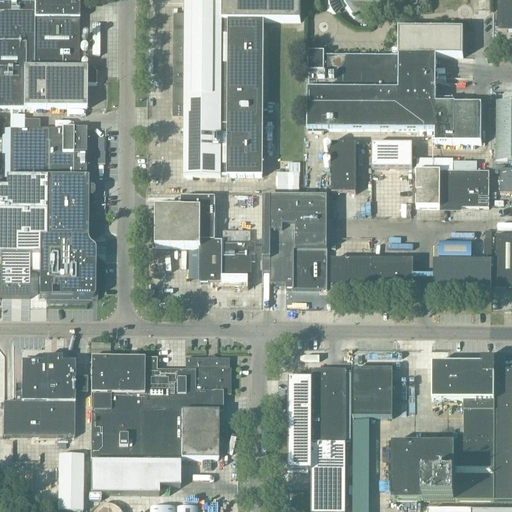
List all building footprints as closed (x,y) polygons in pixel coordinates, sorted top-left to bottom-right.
[(0,110),(86,111),(86,87),(96,87),(96,75),(92,70),(78,70),(78,0),(34,0),(35,5),(0,4),(0,110)] [(184,0),(185,16),(173,16),(173,119),(184,119),(184,178),(221,178),(221,177),(262,178),(263,24),(300,23),(300,0),(184,0)] [(409,0),(409,15),(421,15),(421,0),(409,0)] [(511,0),(496,0),(497,33),(511,32),(511,0)] [(451,100),(435,100),(436,59),(463,59),(463,31),(398,31),(398,58),(317,57),(317,54),(309,54),(308,134),(323,134),(324,131),(435,132),(435,146),(481,146),(481,107),(455,107),(455,106),(451,100)] [(511,102),(496,103),(496,163),(511,162),(511,102)] [(0,257),(0,261),(0,288),(29,289),(29,274),(39,274),(39,289),(38,299),(90,300),(94,300),(94,299),(95,256),(95,253),(94,252),(94,251),(93,250),(93,249),(92,249),(91,248),(90,248),(89,247),(88,246),(88,245),(87,245),(87,244),(87,243),(86,243),(86,242),(86,241),(86,240),(86,226),(86,222),(86,200),(92,200),(94,198),(94,192),(92,190),(87,190),(87,180),(85,180),(86,130),(39,130),(39,122),(24,122),(24,130),(10,130),(9,179),(6,179),(6,189),(0,189),(0,257)] [(326,153),(327,154),(329,153),(330,153),(331,152),(331,151),(331,150),(331,148),(331,147),(330,146),(329,146),(327,146),(326,146),(325,146),(324,147),(323,148),(323,150),(323,151),(324,152),(325,153),(326,153)] [(356,146),(332,146),(331,195),(355,196),(356,146)] [(372,170),(412,171),(412,146),(372,146),(372,170)] [(416,174),(416,210),(489,210),(489,174),(476,174),(476,164),(452,164),(452,162),(416,161),(416,174)] [(153,166),(152,189),(162,190),(163,167),(153,166)] [(511,170),(500,171),(500,195),(511,194),(511,170)] [(327,199),(263,199),(162,199),(162,291),(231,291),(231,276),(270,276),(270,287),(286,287),(286,291),(327,292),(327,199)] [(511,236),(495,237),(495,291),(511,290),(511,236)] [(444,258),(476,257),(476,242),(444,242),(444,258)] [(372,292),(372,262),(331,262),(331,292),(372,292)] [(413,262),(372,262),(372,292),(413,292),(413,262)] [(491,263),(433,262),(433,292),(491,293),(491,263)] [(0,299),(29,300),(29,289),(0,288),(0,299)] [(2,475),(58,511),(80,511),(81,439),(74,439),(74,364),(61,364),(61,359),(42,359),(42,364),(21,364),(21,395),(15,395),(15,404),(3,404),(3,405),(0,405),(0,409),(3,409),(2,475)] [(179,489),(180,460),(180,462),(218,462),(218,414),(214,414),(214,397),(230,397),(230,371),(229,371),(229,361),(185,360),(185,372),(156,372),(156,360),(91,360),(90,497),(158,497),(158,489),(179,489)] [(449,362),(449,366),(432,366),(432,403),(463,403),(463,413),(466,413),(466,445),(392,445),(391,502),(511,502),(511,372),(494,372),(494,361),(481,361),(481,366),(460,366),(460,362),(449,362)] [(288,381),(288,473),(311,473),(310,511),(345,511),(345,445),(346,445),(346,372),(312,372),(312,381),(300,381),(300,378),(299,378),(299,381),(288,381)] [(352,372),(352,420),(392,420),(392,372),(352,372)] [(186,464),(186,482),(233,483),(233,465),(186,464)]
